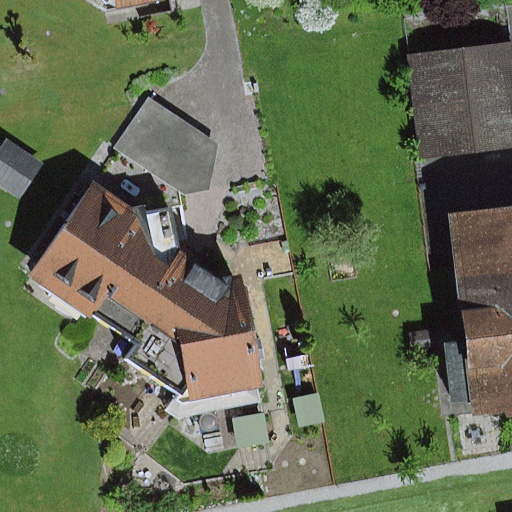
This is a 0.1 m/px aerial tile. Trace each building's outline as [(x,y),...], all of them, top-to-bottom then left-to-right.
[(83,0),(103,14),(175,0),(83,0)] [(511,44),(414,58),(427,161),(511,149),(511,44)] [(147,99),(115,149),(185,198),(209,192),(218,146),(147,99)] [(6,141),(0,149),(0,190),(18,203),(43,167),(6,141)] [(132,213),(86,181),(20,277),(84,321),(90,312),(130,339),(120,354),(174,391),(167,402),(175,408),(256,394),(236,280),(180,241),(175,249),(166,206),(132,213)] [(511,206),(442,214),(454,325),(438,327),(448,415),(511,408),(511,206)]
